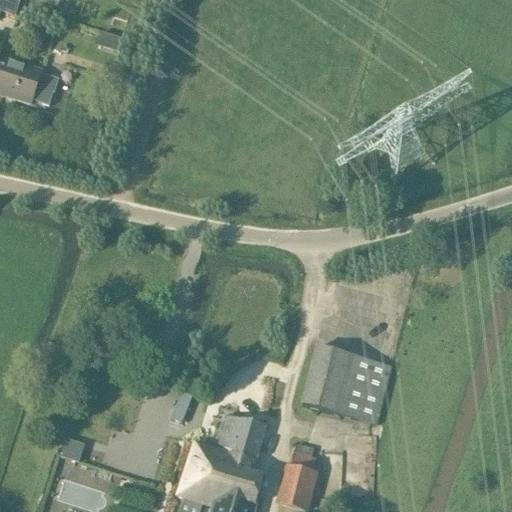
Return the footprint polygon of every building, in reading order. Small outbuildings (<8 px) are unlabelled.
[(16,0),(0,0),(0,12),(11,17),(16,0)] [(111,36),(107,50),(123,55),(127,42),(111,36)] [(0,41),(0,96),(30,106),(31,102),(48,107),(52,95),(54,95),(57,85),(58,81),(56,80),(40,75),(41,73),(0,59),(0,56),(4,43),(0,41)] [(374,426),(389,368),(317,349),(302,407),(374,426)] [(202,389),(203,383),(196,381),(194,387),(202,389)] [(181,426),(192,399),(182,395),(171,422),(181,426)] [(263,429),(226,420),(218,452),(254,462),(263,429)] [(77,465),(83,447),(65,441),(60,459),(77,465)] [(218,452),(195,445),(176,498),(212,509),(210,511),(252,511),(262,477),(251,473),(254,462),(218,452)] [(303,511),(305,511),(315,476),(311,475),(315,461),(311,460),(313,451),(296,446),(290,469),(286,468),(276,505),(303,511)]
